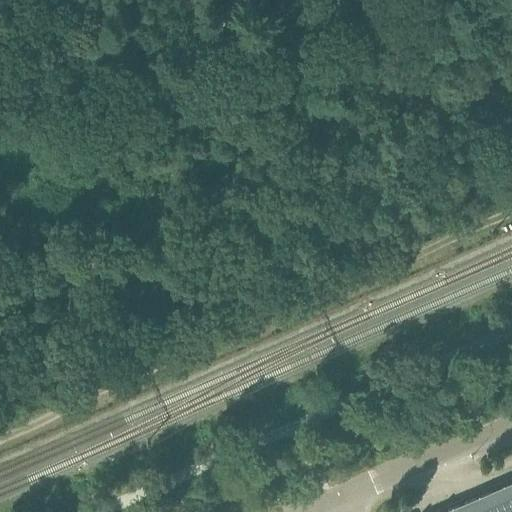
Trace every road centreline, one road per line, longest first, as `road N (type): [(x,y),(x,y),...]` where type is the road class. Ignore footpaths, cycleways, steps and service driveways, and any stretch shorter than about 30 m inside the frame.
road 1 (track): [(511,215),(0,440)]
road 2 (unclassified): [(335,497),(511,421)]
